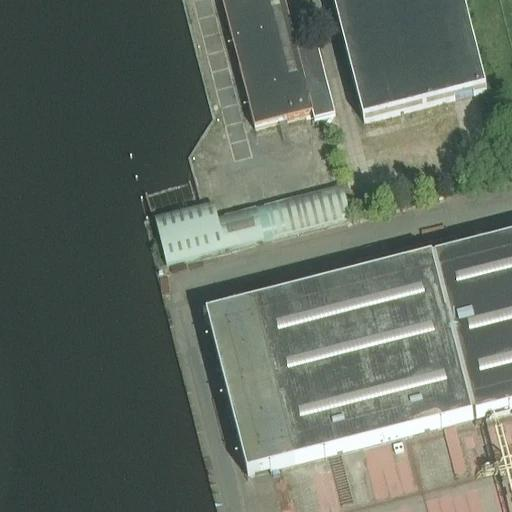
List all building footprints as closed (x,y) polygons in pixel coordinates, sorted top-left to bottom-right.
[(297,51),(283,0),(221,0),(256,132),(313,117),(315,126),(335,120),(316,46),(297,51)] [(462,0),(331,0),(364,125),(487,94),(462,0)] [(266,211),(273,241),(351,222),(344,191),(266,211)] [(156,220),(167,268),(265,245),(258,214),(219,224),(214,206),(156,220)] [(256,310),(212,322),(252,478),(297,467),(472,421),(511,411),(511,244),(459,258),(455,240),(357,265),(362,282),(256,310)]
